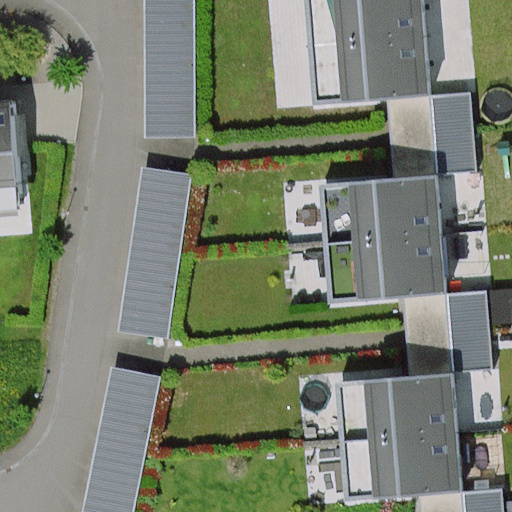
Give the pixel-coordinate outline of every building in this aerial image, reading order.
[(146,0),(147,136),(195,136),(195,0),(146,0)] [(424,0),(336,0),(344,99),(432,92),(424,0)] [(432,92),(441,177),(480,173),(472,88),(432,92)] [(0,218),(22,217),(15,102),(0,103),(0,218)] [(144,170),(121,330),(170,337),(193,177),(144,170)] [(290,174),(292,239),(337,237),(335,173),(290,174)] [(441,177),(353,184),(362,296),(448,289),(441,177)] [(448,289),(456,374),(495,370),(488,285),(448,289)] [(113,370),(85,511),(134,511),(161,379),(113,370)] [(456,374),(366,384),(375,496),(463,491),(456,374)] [(463,491),(465,511),(504,511),(502,488),(463,491)]
